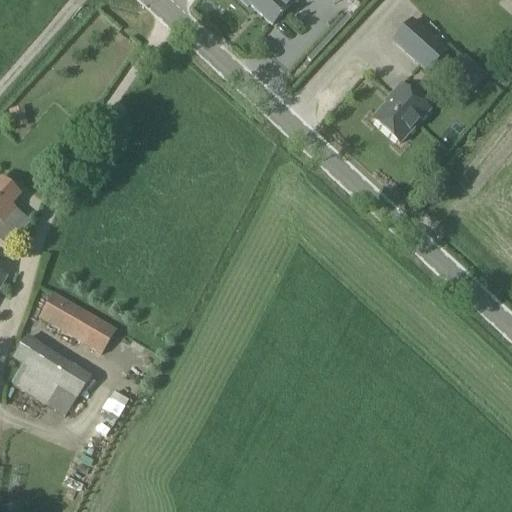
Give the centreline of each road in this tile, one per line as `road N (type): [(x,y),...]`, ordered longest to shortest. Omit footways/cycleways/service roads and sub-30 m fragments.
road 1 (tertiary): [(511,331),(159,6)]
road 2 (residential): [(159,6),(85,118),(0,328)]
